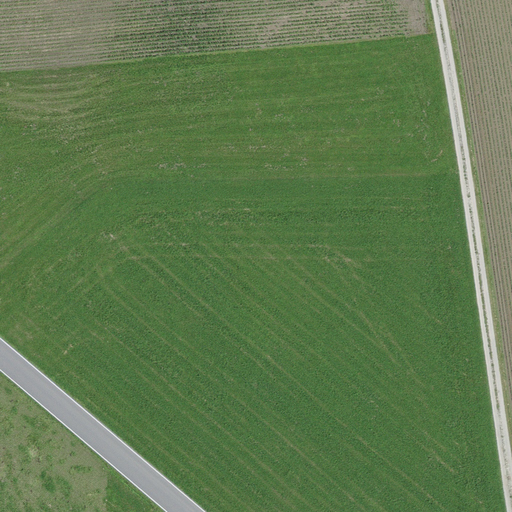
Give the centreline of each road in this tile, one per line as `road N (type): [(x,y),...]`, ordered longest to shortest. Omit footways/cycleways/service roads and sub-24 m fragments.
road 1 (track): [(436,0),(511,497)]
road 2 (unclassified): [(0,357),(183,511)]
